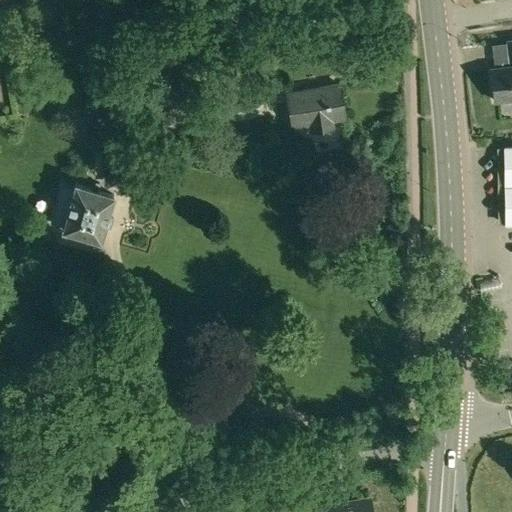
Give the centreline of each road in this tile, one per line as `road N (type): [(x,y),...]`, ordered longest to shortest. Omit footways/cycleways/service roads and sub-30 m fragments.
road 1 (secondary): [(448,419),(453,237),(433,0)]
road 2 (residential): [(95,511),(388,452),(444,452)]
